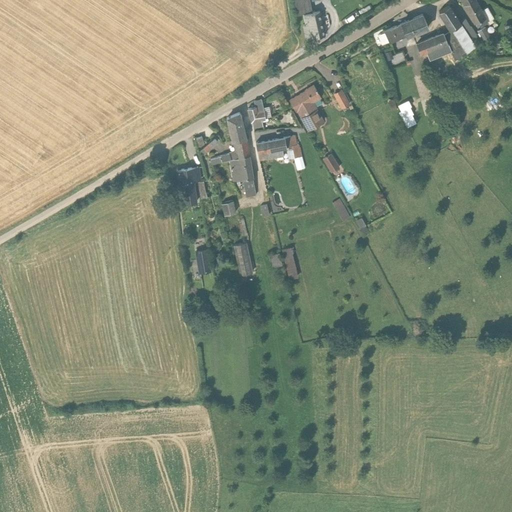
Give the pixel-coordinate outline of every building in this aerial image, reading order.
[(324,33),(319,11),(312,13),(309,0),(294,0),(297,16),(303,15),(304,24),(303,24),(306,38),(324,34),(324,33)] [(475,0),(467,0),(464,2),(475,22),(477,21),(479,25),(492,18),(486,7),(481,10),(475,0)] [(466,53),(475,47),(470,39),(476,35),(475,34),(470,26),(465,29),(464,30),(449,5),(439,11),(450,29),(444,34),(443,32),(428,38),(416,44),(420,55),(441,46),(449,62),(466,53)] [(398,33),(401,39),(428,26),(422,14),(401,23),(403,29),(404,30),(398,33)] [(403,29),(401,23),(383,30),(389,44),(401,39),(398,33),(404,30),(403,29)] [(493,39),(484,26),(477,31),(485,44),(493,39)] [(387,60),(394,58),(391,50),(385,52),(387,60)] [(418,76),(429,127),(440,125),(429,74),(418,76)] [(290,99),(308,130),(324,121),(313,102),(320,97),(313,85),(306,89),(306,90),(304,91),(290,99)] [(341,109),(350,104),(341,89),(333,93),(341,109)] [(410,107),(410,106),(411,106),(412,105),(415,103),(413,98),(398,105),(401,111),(399,112),(402,118),(403,118),(407,127),(416,122),(411,114),(413,113),(410,107)] [(248,108),(250,116),(251,121),(265,118),(263,109),(261,99),(254,101),(255,106),(248,108)] [(390,111),(396,109),(394,99),(388,100),(390,111)] [(230,129),(243,125),(239,112),(227,118),(228,119),(227,119),(230,129)] [(235,140),(246,138),(243,125),(230,129),(233,140),(235,140)] [(204,145),(201,135),(196,137),(199,146),(204,145)] [(259,160),(283,155),(282,148),(292,146),(294,158),(297,170),(304,168),(301,156),(299,144),(297,145),(294,135),(284,137),(283,137),(277,138),(276,138),(276,139),(272,139),(269,140),(264,141),(262,141),(257,142),(256,142),(256,143),(258,151),(257,151),(259,160)] [(213,138),(200,149),(203,153),(217,142),(213,138)] [(228,158),(249,154),(246,138),(235,140),(233,140),(233,141),(234,149),(237,148),(237,151),(229,152),(229,153),(210,158),(212,163),(228,158)] [(339,167),(331,153),(322,158),(331,172),(339,167)] [(243,179),(246,196),(256,194),(254,183),(249,154),(228,158),(212,163),(213,168),(229,163),(232,181),(243,179)] [(193,181),(200,179),(199,170),(198,170),(198,166),(177,170),(180,197),(190,196),(195,195),(193,181)] [(203,180),(197,182),(200,198),(207,197),(203,180)] [(233,200),(221,203),(224,215),(236,212),(233,200)] [(350,217),(341,201),(334,205),(343,220),(350,217)] [(269,215),(267,204),(260,206),(262,216),(269,215)] [(240,274),(252,272),(246,242),(233,244),(240,274)] [(289,277),(298,276),(296,246),(286,247),(289,277)] [(206,249),(196,250),(200,272),(210,270),(206,249)] [(279,252),(269,255),(272,267),(282,265),(279,252)]
